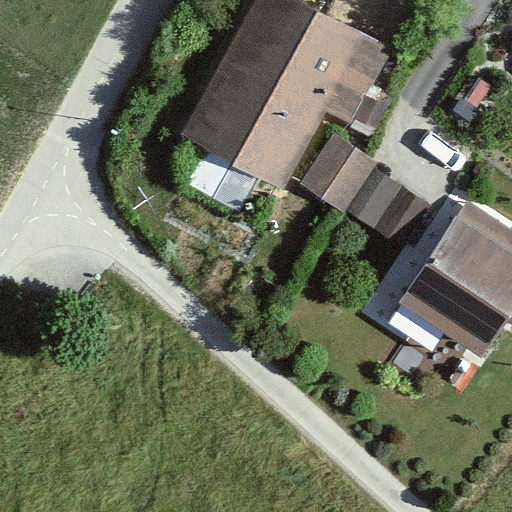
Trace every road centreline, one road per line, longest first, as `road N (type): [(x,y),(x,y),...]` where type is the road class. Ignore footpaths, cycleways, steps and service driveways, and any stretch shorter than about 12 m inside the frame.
road 1 (track): [(46,183),(407,511)]
road 2 (unclassified): [(149,0),(46,183)]
